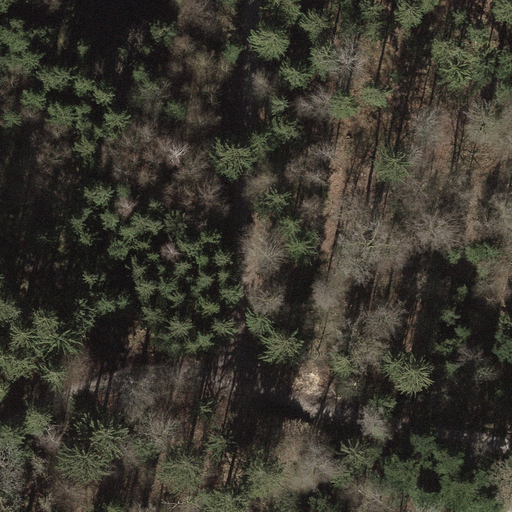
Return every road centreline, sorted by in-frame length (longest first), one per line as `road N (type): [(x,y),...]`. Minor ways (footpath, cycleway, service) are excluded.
road 1 (track): [(0,433),(124,371),(237,376),(316,407),(511,445)]
road 2 (track): [(237,376),(256,0)]
road 3 (track): [(124,371),(53,261),(0,220)]
